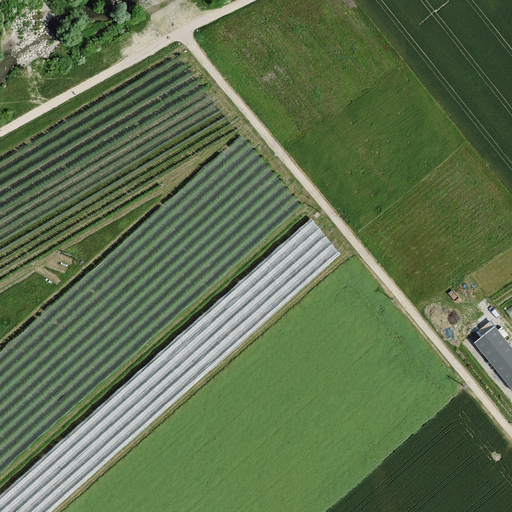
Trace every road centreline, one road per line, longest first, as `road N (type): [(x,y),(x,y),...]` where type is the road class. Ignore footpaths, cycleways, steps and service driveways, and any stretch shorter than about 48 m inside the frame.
road 1 (track): [(181,32),(511,433)]
road 2 (track): [(181,32),(0,132)]
